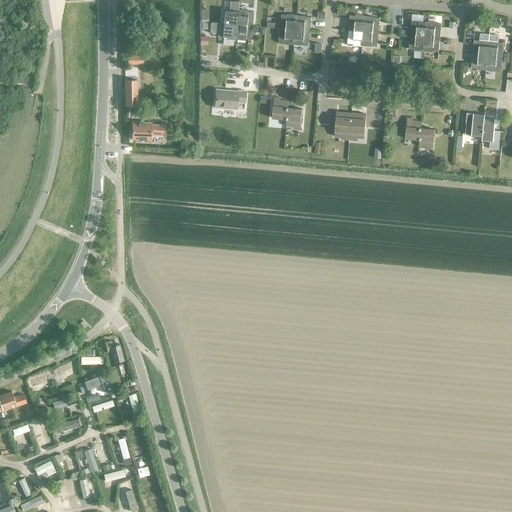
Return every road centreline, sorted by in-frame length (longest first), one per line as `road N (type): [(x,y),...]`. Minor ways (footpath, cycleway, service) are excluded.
road 1 (tertiary): [(66,282),(100,161),(103,0)]
road 2 (unclassified): [(183,511),(132,345),(109,314),(66,282)]
